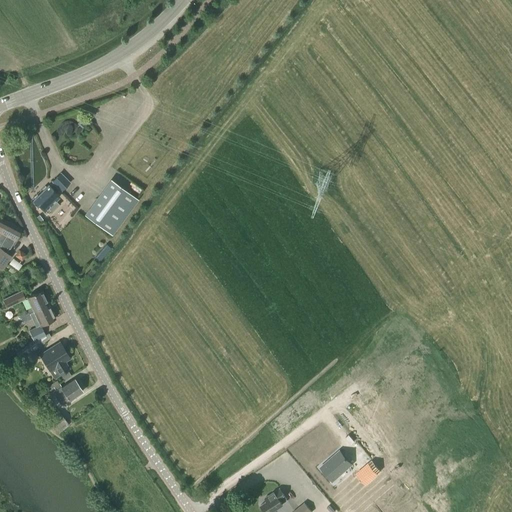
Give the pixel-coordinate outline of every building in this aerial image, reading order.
[(87,123),(82,119),(77,123),(82,128),(87,123)] [(69,182),(70,182),(61,173),(51,182),(60,191),(69,182)] [(85,215),(110,233),(111,234),(137,199),(136,198),(111,180),(85,215)] [(52,212),(59,205),(55,201),(59,197),(53,191),(48,186),(33,201),(38,206),(38,205),(44,212),(48,208),(52,212)] [(0,267),(2,269),(11,256),(10,255),(6,252),(9,249),(10,249),(14,241),(21,229),(0,218),(0,267)] [(106,244),(94,259),(98,263),(111,248),(106,244)] [(25,254),(19,250),(15,256),(21,260),(25,254)] [(43,303),(47,301),(42,290),(26,298),(31,308),(18,314),(20,316),(39,306),(41,309),(44,307),(43,303)] [(21,291),(3,300),(7,308),(25,299),(21,291)] [(29,331),(33,341),(38,347),(51,338),(48,334),(45,335),(41,326),(55,319),(47,301),(43,303),(44,307),(41,309),(39,306),(20,316),(23,323),(32,319),(36,328),(29,331)] [(69,359),(59,343),(40,355),(50,371),(55,367),(60,375),(60,374),(67,370),(69,369),(64,362),(69,359)] [(28,345),(18,352),(23,359),(33,351),(28,345)] [(23,359),(21,360),(26,366),(38,357),(33,351),(23,359)] [(71,376),(67,370),(60,374),(64,380),(71,376)] [(74,379),(61,388),(59,384),(54,388),(55,390),(52,393),(61,406),(69,400),(69,401),(83,391),(74,379)] [(54,388),(59,384),(56,381),(48,387),(50,390),(54,388)] [(367,419),(362,423),(378,441),(390,430),(376,415),(380,412),(373,405),(362,414),(367,419)] [(69,425),(59,411),(48,419),(59,433),(69,425)] [(395,448),(377,464),(384,473),(403,457),(395,448)] [(341,453),(323,467),(334,480),(352,466),(341,453)] [(287,500),(284,496),(285,495),(280,488),(264,498),(266,501),(260,505),(264,511),(271,511),(284,504),(283,503),(287,500)] [(293,511),(312,511),(305,503),(293,511)]
